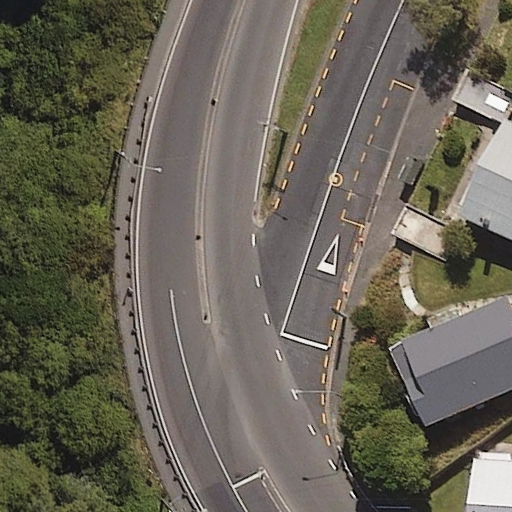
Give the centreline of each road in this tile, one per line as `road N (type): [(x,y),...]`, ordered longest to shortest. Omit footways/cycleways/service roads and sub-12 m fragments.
road 1 (tertiary): [(403,0),(242,429)]
road 2 (trunk): [(242,429),(203,294),(198,202),(208,114),(245,0)]
